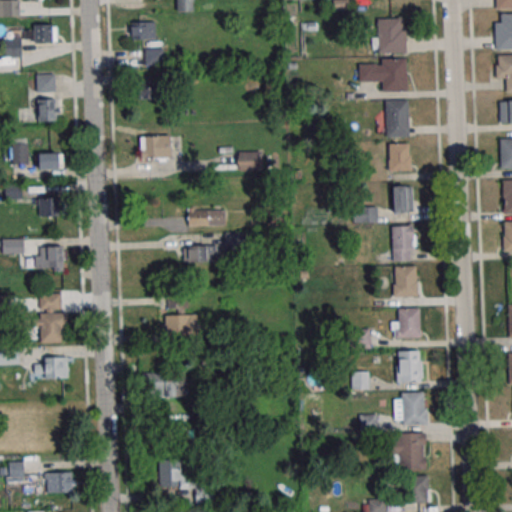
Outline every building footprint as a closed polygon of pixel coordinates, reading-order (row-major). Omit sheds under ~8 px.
[(0,0),(0,16),(18,17),(18,0),(0,0)] [(192,0),(176,0),(176,11),(192,11),(192,0)] [(511,0),(495,0),(495,9),(511,8),(511,0)] [(495,23),(496,50),(511,49),(511,13),(500,14),(500,23),(495,23)] [(405,52),(405,18),(377,18),(377,36),(372,36),(372,52),(405,52)] [(155,21),(128,21),(128,39),(155,39),(155,21)] [(55,43),(55,24),(24,24),(24,43),(55,43)] [(5,57),(21,57),(21,38),(5,38),(5,57)] [(144,47),(144,64),(163,64),(163,47),(144,47)] [(511,54),(495,54),(495,79),(505,79),(505,91),(511,91),(511,54)] [(406,91),(406,59),(363,59),(363,81),(382,81),(382,91),(406,91)] [(35,91),(54,91),(54,73),(35,73),(35,91)] [(136,99),(160,99),(160,80),(136,80),(136,99)] [(57,121),(57,99),(30,99),(30,121),(57,121)] [(387,136),(408,136),(408,100),(387,100),(387,136)] [(170,157),(170,135),(140,135),(140,157),(170,157)] [(511,138),(499,139),(500,169),(511,168),(511,138)] [(12,143),(12,164),(28,164),(28,143),(12,143)] [(389,171),(410,171),(410,143),(389,143),(389,171)] [(262,171),(262,151),(237,151),(237,171),(262,171)] [(62,153),(32,153),(32,169),(62,169),(62,153)] [(413,186),(393,186),(393,212),(413,212),(413,186)] [(60,197),(38,197),(38,216),(60,216),(60,197)] [(376,222),(376,207),(354,207),(354,222),(376,222)] [(224,209),(188,209),(188,225),(224,225),(224,209)] [(392,225),(392,260),(414,260),(414,225),(392,225)] [(23,239),(2,239),(2,253),(23,253),(23,239)] [(183,245),(183,261),(216,261),(216,245),(183,245)] [(62,270),(63,246),(31,246),(31,269),(62,270)] [(392,266),(392,296),(416,296),(416,266),(392,266)] [(37,293),(37,327),(40,327),(40,342),(63,342),(63,293),(37,293)] [(187,295),(174,299),(176,309),(190,305),(187,295)] [(392,319),(392,338),(419,338),(419,308),(398,308),(398,319),(392,319)] [(197,334),(197,314),(164,314),(164,334),(197,334)] [(356,348),(369,348),(369,328),(356,328),(356,348)] [(422,350),(396,350),(396,382),(422,382),(422,350)] [(0,362),(16,363),(16,351),(0,351),(0,362)] [(67,378),(67,357),(34,358),(34,378),(67,378)] [(368,389),(368,371),(351,371),(351,389),(368,389)] [(185,372),(145,372),(145,397),(185,397),(185,372)] [(426,424),(426,392),(394,392),(394,424),(426,424)] [(425,433),(392,433),(392,468),(425,468),(425,433)] [(180,460),(158,460),(158,486),(188,486),(188,474),(180,474),(180,460)] [(73,492),(72,472),(46,472),(46,492),(73,492)] [(428,476),(404,476),(404,503),(428,503),(428,476)] [(213,484),(195,484),(195,503),(213,503),(213,484)] [(365,511),(386,511),(386,499),(366,499),(365,511)]
